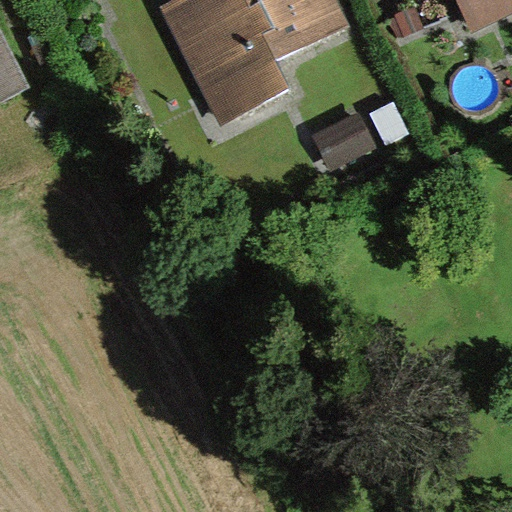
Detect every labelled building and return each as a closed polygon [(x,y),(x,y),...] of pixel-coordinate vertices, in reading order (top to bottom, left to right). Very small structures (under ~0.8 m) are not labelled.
[(272,68),(350,26),(336,0),(189,0),(160,15),(220,127),(286,92),(272,68)] [(511,0),(455,0),(472,36),(511,17),(511,0)] [(0,108),(30,93),(0,33),(0,108)] [(392,107),(371,118),(386,146),(407,136),(392,107)] [(359,113),(313,136),(330,173),(377,150),(359,113)]
